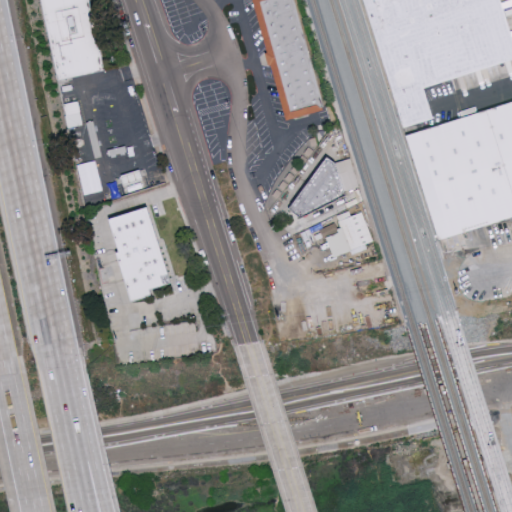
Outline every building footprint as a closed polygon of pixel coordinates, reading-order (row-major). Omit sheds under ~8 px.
[(43,0),(88,0),(103,68),(60,78),(43,0)] [(293,128),(291,128),(283,100),(267,39),(257,4),(269,0),(299,0),(311,39),(329,100),(333,115),(293,128)] [(504,0),(511,24),(511,67),(474,80),(429,94),(430,99),(438,125),(414,132),(407,134),(396,99),(377,38),(364,0),(504,0)] [(511,225),(476,237),(444,247),(435,220),(415,160),(414,158),(410,144),(414,142),(475,123),(511,111),(511,225)] [(316,222),(307,227),(301,222),(295,217),(330,161),(342,171),(352,201),(316,222)] [(129,192),(147,187),(141,169),(123,175),(129,192)] [(148,295),(131,300),(122,272),(116,251),(119,250),(109,217),(127,211),(147,206),(149,211),(166,264),(169,272),(166,273),(161,274),(164,285),(148,289),(148,295)] [(355,221),(355,222),(357,221),(366,218),(367,221),(377,248),(355,256),(354,257),(340,221),(340,220),(352,216),(354,220),(355,221)]
